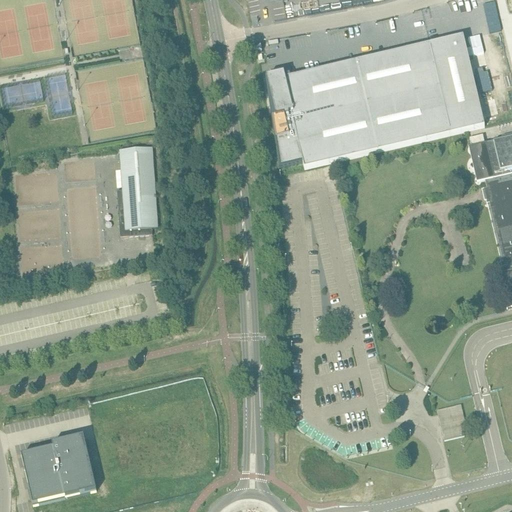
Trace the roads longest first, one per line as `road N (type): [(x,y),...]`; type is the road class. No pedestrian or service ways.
road 1 (secondary): [(253,428),(240,187),(218,40)]
road 2 (unclassified): [(218,40),(420,0)]
road 3 (unclassified): [(366,511),(511,475)]
